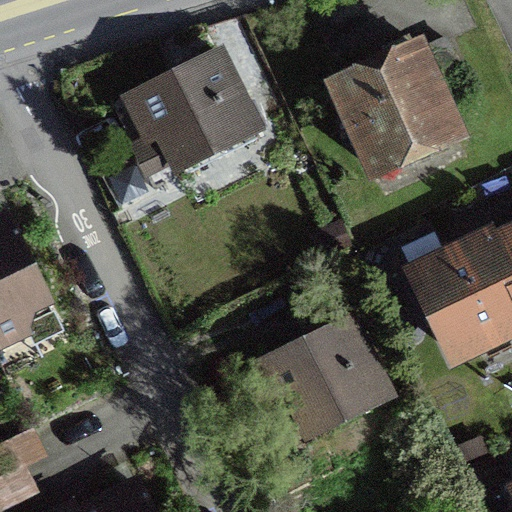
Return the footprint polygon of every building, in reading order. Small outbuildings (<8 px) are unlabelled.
[(459,139),(416,45),(321,89),(364,183),(459,139)] [(257,141),(219,57),(123,100),(161,184),(257,141)] [(45,308),(8,221),(0,224),(0,352),(26,341),(28,315),(45,308)] [(511,228),(486,240),(511,297),(511,228)] [(447,369),(511,340),(511,297),(486,240),(484,235),(403,271),(447,369)] [(390,402),(352,322),(252,369),(290,449),(390,402)] [(0,444),(0,461),(7,475),(27,466),(49,455),(35,427),(0,444)] [(7,475),(0,478),(0,511),(2,511),(40,493),(27,466),(7,475)] [(148,511),(139,489),(86,511),(148,511)]
